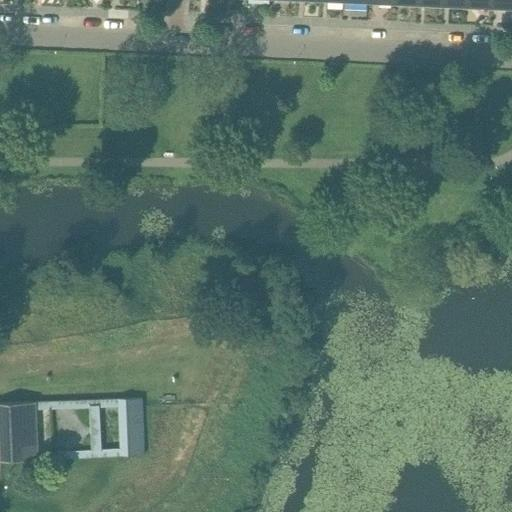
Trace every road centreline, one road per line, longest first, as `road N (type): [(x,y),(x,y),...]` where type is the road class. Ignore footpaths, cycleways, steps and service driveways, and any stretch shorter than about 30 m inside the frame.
road 1 (residential): [(511,57),(176,44)]
road 2 (residential): [(176,44),(0,36)]
